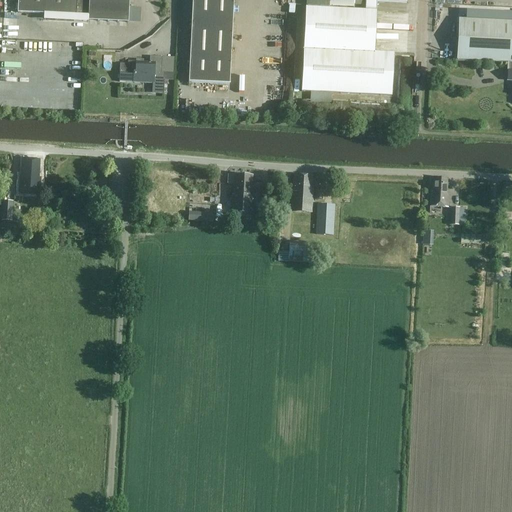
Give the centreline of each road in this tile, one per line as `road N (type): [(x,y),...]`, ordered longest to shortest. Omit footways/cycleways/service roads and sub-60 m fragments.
road 1 (unclassified): [(511,178),(125,155)]
road 2 (unclassified): [(110,511),(125,155)]
road 3 (residential): [(125,155),(0,148)]
